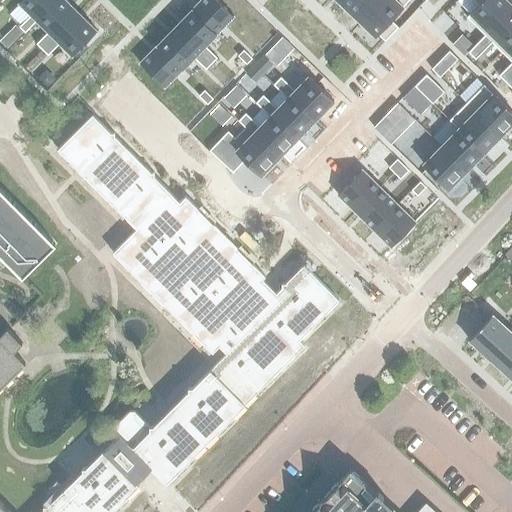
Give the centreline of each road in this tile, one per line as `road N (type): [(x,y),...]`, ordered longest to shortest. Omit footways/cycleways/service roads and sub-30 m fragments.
road 1 (residential): [(399,321),(298,222),(285,205),(286,190),(429,45)]
road 2 (residential): [(399,321),(511,201)]
road 3 (residential): [(324,404),(442,511)]
road 4 (residential): [(511,421),(399,321)]
road 5 (residential): [(225,511),(324,404)]
